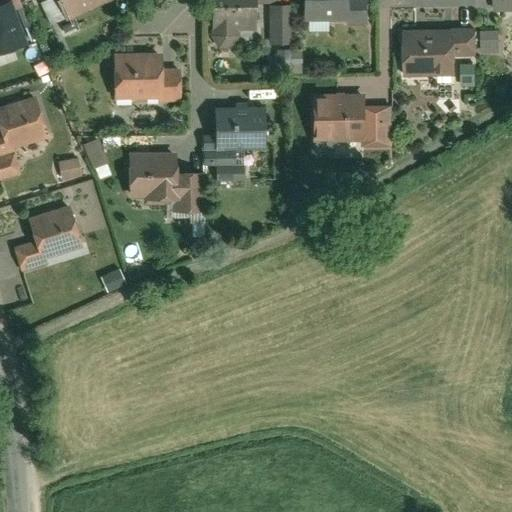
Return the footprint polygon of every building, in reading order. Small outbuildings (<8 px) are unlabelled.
[(0,0),(0,50),(23,42),(6,0),(0,0)] [(57,0),(64,17),(103,0),(57,0)] [(209,0),(210,29),(254,29),(254,2),(278,2),(277,0),(209,0)] [(302,0),(303,18),(347,17),(346,0),(302,0)] [(364,0),(346,0),(347,17),(347,21),(365,20),(364,0)] [(511,0),(493,0),(494,9),(511,9),(511,0)] [(287,4),(266,5),(267,43),(287,43),(287,4)] [(401,29),(401,74),(452,74),(452,54),(473,54),(473,29),(401,29)] [(497,31),(476,31),(476,49),(497,49),(497,31)] [(112,53),(113,95),(155,94),(158,94),(158,68),(157,52),(112,53)] [(177,67),(158,68),(158,94),(155,94),(155,98),(177,98),(177,67)] [(310,94),(310,139),(362,139),(362,106),(362,94),(310,94)] [(32,96),(0,105),(0,154),(10,151),(9,145),(44,134),(32,96)] [(388,106),(362,106),(362,139),(362,145),(388,145),(388,106)] [(214,134),(214,148),(240,148),(260,147),(260,108),(213,108),(214,134)] [(240,178),(240,148),(214,148),(214,134),(200,134),(200,164),(212,164),(212,178),(240,178)] [(88,166),(102,161),(92,137),(78,143),(88,166)] [(10,151),(0,154),(0,175),(17,170),(10,151)] [(127,153),(128,194),(141,193),(141,200),(167,200),(167,208),(198,208),(198,170),(176,170),(176,176),(173,176),(173,153),(127,153)] [(53,158),(55,177),(77,175),(75,157),(53,158)] [(66,203),(26,216),(34,240),(38,254),(41,253),(78,241),(66,203)] [(38,254),(34,240),(14,247),(22,272),(45,264),(41,253),(38,254)]
